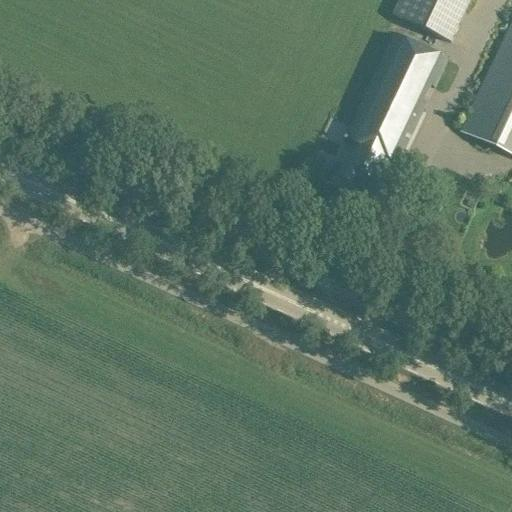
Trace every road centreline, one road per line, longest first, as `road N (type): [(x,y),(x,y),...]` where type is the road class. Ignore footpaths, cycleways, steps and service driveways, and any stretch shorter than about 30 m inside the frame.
road 1 (unclassified): [(0,209),(511,445)]
road 2 (primary): [(511,403),(0,167)]
road 3 (unclassified): [(511,367),(0,133)]
